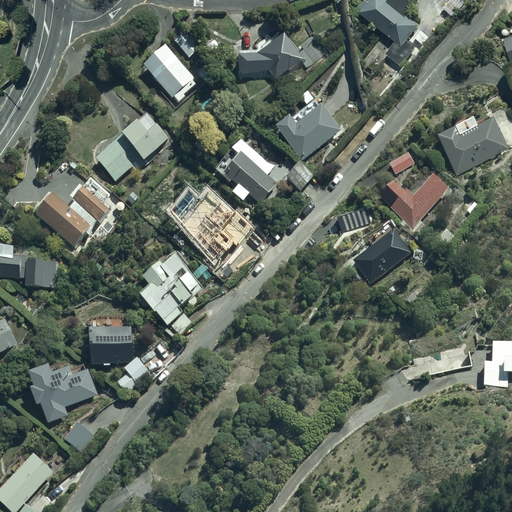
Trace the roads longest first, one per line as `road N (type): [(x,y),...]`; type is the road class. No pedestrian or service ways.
road 1 (residential): [(420,89),(193,353),(73,511)]
road 2 (residential): [(271,511),(330,435),(408,380)]
road 3 (secondary): [(0,132),(34,72),(49,17)]
